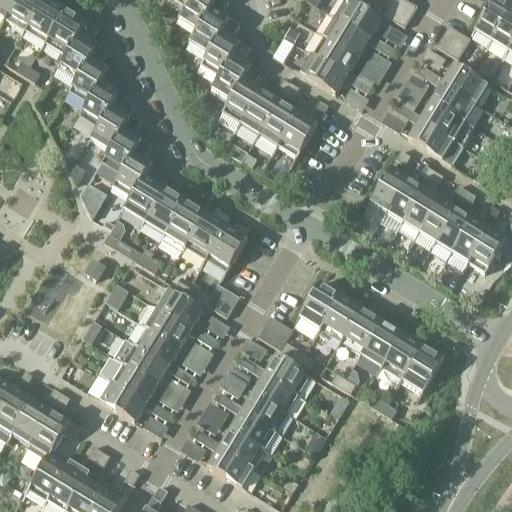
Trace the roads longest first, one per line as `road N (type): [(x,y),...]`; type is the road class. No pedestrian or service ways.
road 1 (residential): [(309,228),(191,152),(118,0)]
road 2 (residential): [(159,476),(309,228)]
road 3 (residential): [(493,339),(309,228)]
road 4 (residential): [(159,476),(88,436),(80,398),(0,353)]
road 5 (residential): [(240,0),(261,63),(369,130)]
road 6 (residential): [(507,214),(369,130)]
road 7 (residential): [(369,130),(451,0)]
road 8 (tertiary): [(481,368),(445,511)]
